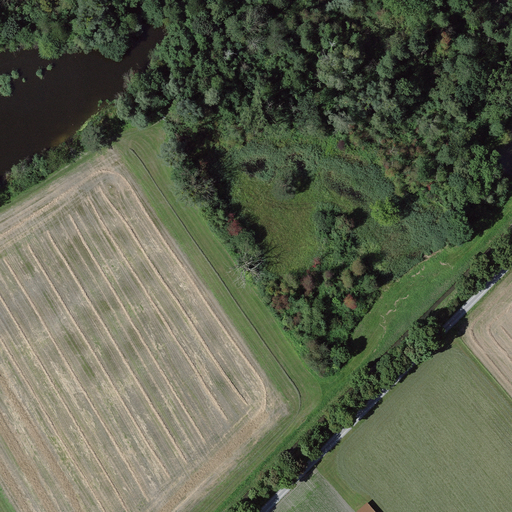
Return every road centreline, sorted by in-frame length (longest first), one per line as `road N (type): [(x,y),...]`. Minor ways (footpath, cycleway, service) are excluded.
road 1 (track): [(263,511),(511,263)]
road 2 (track): [(0,211),(146,122)]
